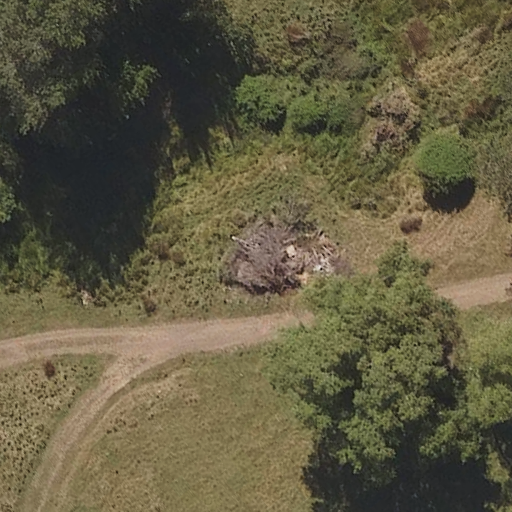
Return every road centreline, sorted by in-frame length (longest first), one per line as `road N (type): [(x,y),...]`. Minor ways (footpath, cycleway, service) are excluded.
road 1 (unclassified): [(142,334),(301,322),(511,282)]
road 2 (unclassified): [(142,334),(78,421),(35,511)]
road 3 (unclassified): [(0,351),(142,334)]
